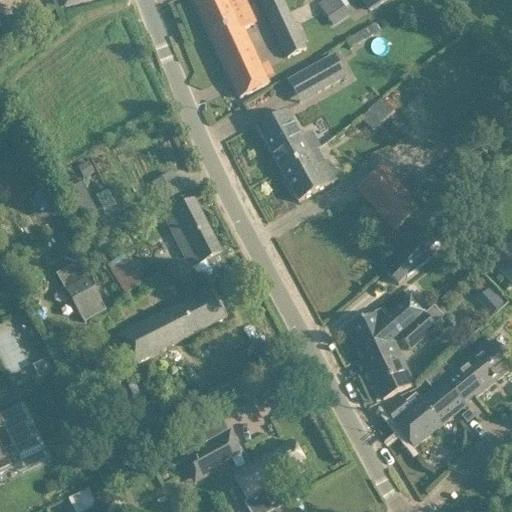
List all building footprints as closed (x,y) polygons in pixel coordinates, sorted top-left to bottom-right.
[(92,0),(63,0),(65,8),(93,2),(92,0)] [(268,87),(227,0),(192,0),(240,101),(268,87)] [(258,0),(287,61),(306,52),(282,0),(258,0)] [(338,0),(330,0),(320,7),(333,27),(349,17),(338,0)] [(300,105),(347,78),(334,57),(288,84),(300,105)] [(381,124),(394,112),(383,101),(370,113),(381,124)] [(311,156),(296,131),(286,113),(257,130),(281,173),(311,156)] [(311,156),(281,173),(298,204),(338,182),(327,163),(318,168),(311,156)] [(88,164),(78,168),(83,179),(93,174),(88,164)] [(410,197),(428,213),(450,189),(448,187),(457,178),(442,164),(433,174),(432,172),(410,197)] [(357,190),(393,233),(419,210),(383,168),(357,190)] [(69,188),(67,189),(81,218),(95,212),(81,182),(80,182),(79,179),(68,185),(69,188)] [(0,208),(21,237),(52,215),(29,183),(0,204),(0,208)] [(195,273),(197,275),(201,275),(205,276),(209,274),(213,273),(213,274),(227,267),(193,201),(173,212),(173,213),(163,218),(191,271),(193,270),(195,273)] [(511,249),(503,241),(485,260),(511,285),(511,249)] [(407,279),(434,259),(429,254),(429,253),(417,242),(386,276),(398,287),(406,279),(407,279)] [(106,266),(124,295),(141,285),(123,256),(106,266)] [(80,263),(57,276),(64,289),(80,318),(81,318),(84,324),(107,312),(103,306),(87,276),(80,263)] [(118,338),(134,367),(134,368),(227,320),(211,290),(169,311),(163,300),(146,309),(151,321),(118,338)] [(390,347),(400,337),(415,324),(415,323),(414,323),(409,311),(377,327),(372,317),(348,329),(363,359),(390,347)] [(400,337),(408,347),(411,351),(436,331),(425,317),(424,318),(415,324),(400,337)] [(444,365),(436,372),(465,409),(467,407),(466,405),(474,398),(475,400),(511,370),(511,365),(494,343),(453,376),(444,365)] [(390,347),(363,359),(383,402),(410,390),(390,347)] [(76,353),(58,362),(74,391),(91,381),(76,353)] [(414,450),(465,409),(436,372),(424,385),(431,395),(419,405),(414,399),(406,406),(403,402),(402,403),(386,415),(414,450)] [(47,461),(41,449),(23,410),(0,420),(0,475),(18,467),(21,474),(47,461)] [(106,456),(116,473),(126,467),(127,469),(147,458),(140,448),(144,446),(134,432),(113,445),(117,450),(106,456)] [(193,481),(242,454),(230,433),(205,447),(197,433),(173,446),(193,481)] [(246,504),(249,511),(273,511),(264,495),(307,471),(292,443),(233,475),(248,503),(246,504)] [(107,467),(98,473),(104,482),(112,476),(112,475),(107,467)]
